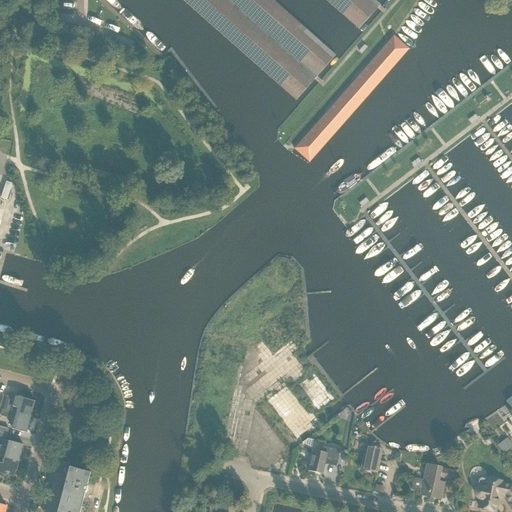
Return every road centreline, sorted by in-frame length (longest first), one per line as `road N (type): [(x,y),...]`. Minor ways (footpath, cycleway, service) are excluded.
road 1 (unclassified): [(26,498),(53,389),(0,373)]
road 2 (residential): [(409,510),(256,477)]
